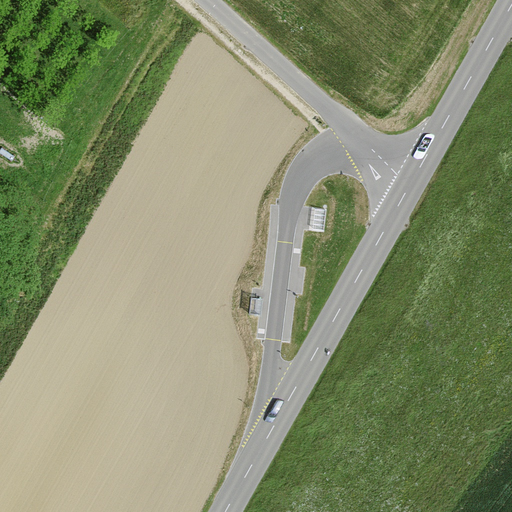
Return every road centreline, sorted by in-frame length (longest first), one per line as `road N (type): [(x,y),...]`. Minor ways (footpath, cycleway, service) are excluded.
road 1 (tertiary): [(225,511),(409,186)]
road 2 (residential): [(409,186),(205,0)]
road 3 (tertiary): [(409,186),(510,0)]
